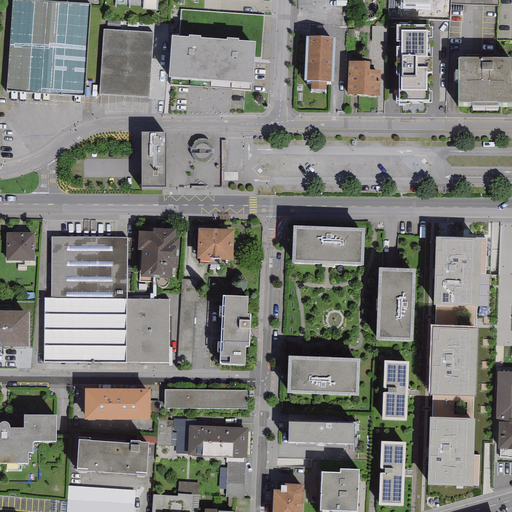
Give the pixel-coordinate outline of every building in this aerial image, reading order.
[(90,4),(23,0),(12,0),(7,91),(85,96),(90,4)] [(427,0),(427,21),(452,21),(452,0),(427,0)] [(264,16),(181,10),(179,40),(189,41),(189,39),(201,40),(200,42),(226,44),(226,42),(239,43),(238,45),(255,46),(255,59),(261,59),(264,16)] [(387,27),(372,26),(372,42),(386,42),(387,27)] [(432,29),(396,29),(396,45),(399,45),(399,51),(396,51),(396,77),(399,77),(398,95),(396,95),(396,104),(399,104),(399,107),(409,107),(409,104),(432,104),(432,93),(429,93),(429,87),(432,87),(432,47),(427,47),(428,39),(432,39),(432,29)] [(103,31),(99,95),(148,98),(153,34),(103,31)] [(168,82),(171,82),(170,86),(250,91),(250,88),(252,88),(255,59),(255,46),(238,45),(239,43),(226,42),(226,44),(200,42),(201,40),(189,39),(189,41),(179,40),(172,40),(168,82)] [(331,86),(333,41),(306,40),(304,84),(311,84),(310,92),(326,93),(327,85),(331,86)] [(511,63),(462,63),(459,63),(458,107),(472,107),(472,110),(498,110),(498,108),(511,107),(511,63)] [(370,65),(348,64),(347,97),(379,98),(380,73),(369,72),(370,65)] [(166,136),(141,136),(141,190),(166,190),(166,136)] [(199,141),(197,142),(194,144),(192,148),(191,152),(192,156),(194,159),(197,162),(199,162),(203,163),(207,161),(210,159),(212,155),(212,151),(211,147),(209,144),(207,142),(203,141),(199,141)] [(365,228),(293,225),(291,263),(364,266),(365,228)] [(176,232),(153,231),(153,235),(139,234),(138,253),(142,253),(140,282),(152,282),(152,280),(172,281),(173,271),(177,271),(178,261),(176,261),(176,251),(178,251),(179,241),(175,240),(176,232)] [(233,232),(198,231),(197,261),(232,263),(233,232)] [(35,236),(7,235),(6,262),(35,263),(35,236)] [(433,305),(436,305),(477,306),(489,307),(490,275),(486,274),(487,238),(475,237),(475,238),(436,237),(433,305)] [(128,240),(51,239),(51,299),(44,299),(43,364),(169,365),(170,301),(128,301),(128,240)] [(415,269),(379,268),(376,339),(413,341),(415,269)] [(181,280),(176,363),(191,364),(195,281),(181,280)] [(248,301),(222,300),(219,367),(244,369),(245,350),(249,350),(251,318),(247,318),(248,301)] [(435,325),(476,326),(477,306),(436,305),(435,325)] [(28,314),(0,313),(0,349),(28,350),(28,314)] [(429,395),(432,395),(474,397),(476,397),(478,326),(476,326),(435,325),(432,325),(429,395)] [(360,359),(288,356),(287,393),(358,396),(360,359)] [(409,363),(384,362),(383,387),(388,388),(388,393),(382,393),(381,420),(407,421),(409,363)] [(511,374),(497,374),(496,421),(498,421),(497,451),(499,451),(499,459),(511,459),(511,374)] [(150,389),(85,389),(84,420),(150,420),(150,389)] [(246,392),(164,392),(164,409),(245,410),(246,392)] [(432,417),(473,418),(474,397),(432,395),(432,417)] [(432,417),(429,417),(427,485),(472,487),(472,485),(479,485),(480,455),(473,455),(474,418),(473,418),(432,417)] [(0,466),(28,467),(28,456),(33,456),(33,445),(56,445),(56,419),(24,419),(24,433),(9,433),(9,431),(9,430),(8,428),(7,427),(6,426),(5,426),(3,426),(2,426),(0,427),(0,466)] [(188,420),(173,419),(173,431),(177,431),(175,454),(187,455),(189,427),(187,427),(188,420)] [(354,425),(288,423),(288,443),(354,445),(354,425)] [(247,460),(248,430),(189,427),(187,455),(187,457),(247,460)] [(130,444),(78,440),(76,469),(146,475),(148,443),(140,442),(140,441),(130,440),(130,444)] [(406,442),(381,441),(380,468),(384,468),(384,473),(380,473),(378,506),(403,507),(406,442)] [(245,463),(228,462),(227,469),(220,468),(219,490),(226,490),(226,495),(232,496),(232,498),(243,499),(245,463)] [(322,472),(320,510),(357,511),(358,470),(340,469),(340,473),(322,472)] [(280,490),(273,490),(272,511),(301,511),(302,496),(303,497),(304,484),(281,484),(280,490)] [(133,511),(135,490),(68,486),(66,511),(133,511)] [(151,511),(191,511),(193,496),(177,495),(177,497),(153,496),(151,511)]
